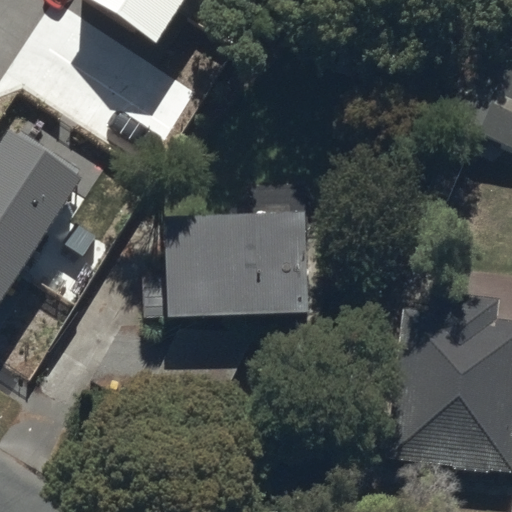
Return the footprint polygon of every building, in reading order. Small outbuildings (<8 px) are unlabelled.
[(2,8),(0,11),(0,85),(38,33),(2,8)] [(454,133),(511,158),(511,40),(497,34),(454,133)] [(118,108),(0,110),(0,213),(120,211),(118,108)] [(305,234),(163,235),(163,285),(143,286),(144,327),(169,327),(169,339),(305,338),(305,234)] [(500,307),(428,303),(426,324),(394,323),(386,470),(511,477),(511,333),(498,333),(500,307)]
